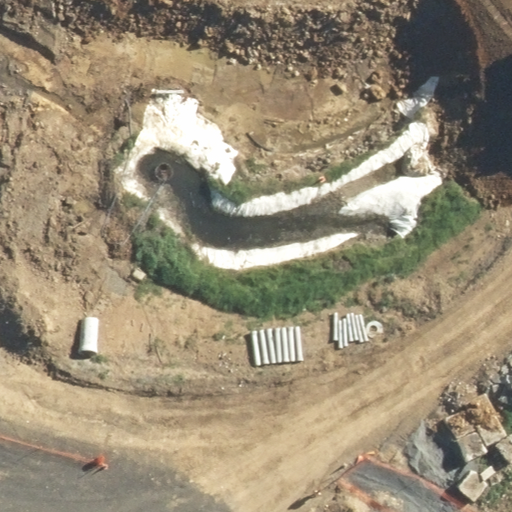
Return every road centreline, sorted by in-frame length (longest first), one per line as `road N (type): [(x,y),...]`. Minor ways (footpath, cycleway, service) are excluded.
road 1 (residential): [(456,0),(480,257)]
road 2 (residential): [(480,257),(496,511)]
